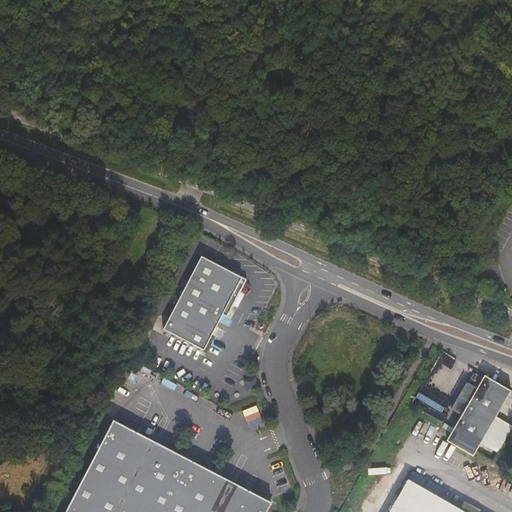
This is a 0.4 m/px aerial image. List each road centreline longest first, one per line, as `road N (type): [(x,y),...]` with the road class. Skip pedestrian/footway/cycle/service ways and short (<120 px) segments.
road 1 (tertiary): [(0,133),(183,204),(511,353)]
road 2 (track): [(285,0),(217,130)]
